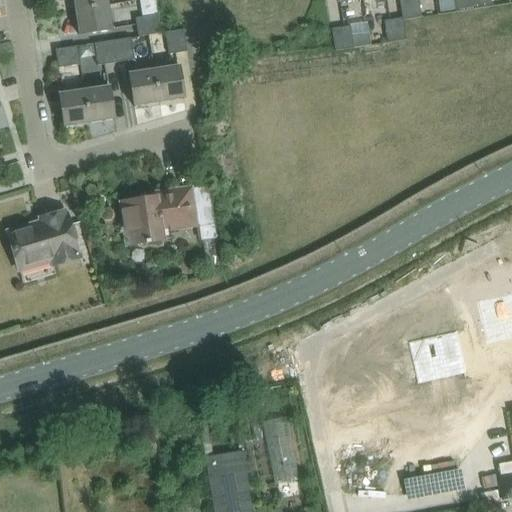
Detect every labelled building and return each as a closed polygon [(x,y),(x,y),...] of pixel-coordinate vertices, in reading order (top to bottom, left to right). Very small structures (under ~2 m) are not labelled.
[(108,5),(106,0),(72,0),(75,11),(108,5)] [(140,0),(142,18),(135,19),(138,37),(160,34),(157,15),(154,0),(140,0)] [(398,0),(402,18),(403,21),(421,18),(418,0),(398,0)] [(456,13),(473,10),(471,0),(437,0),(439,13),(456,11),(456,13)] [(493,7),(493,6),(491,0),(471,0),(473,10),(493,7)] [(79,36),(112,30),(108,5),(75,11),(79,36)] [(402,18),(384,22),(387,44),(406,41),(403,21),(402,18)] [(354,49),(371,46),(369,34),(351,37),(349,27),(331,30),(335,52),(354,49)] [(183,30),(165,33),(168,55),(187,52),(183,30)] [(134,60),(131,38),(112,41),(116,63),(134,60)] [(98,66),(116,63),(112,41),(94,44),(98,66)] [(78,47),(75,47),(55,50),(58,69),(80,65),(78,47)] [(153,71),(158,104),(184,99),(179,67),(153,71)] [(158,104),(153,71),(129,75),(134,108),(158,104)] [(114,120),(109,87),(83,91),(88,124),(114,120)] [(88,124),(83,91),(59,95),(64,128),(88,124)] [(143,200),(121,203),(124,223),(127,246),(170,239),(169,229),(196,225),(191,190),(190,189),(154,194),(155,198),(156,203),(143,204),(143,200)] [(9,232),(8,232),(19,270),(53,260),(54,263),(78,256),(72,235),(67,216),(65,217),(63,211),(41,218),(42,224),(31,227),(30,226),(9,232)] [(420,253),(421,304),(440,304),(439,253),(420,253)] [(110,282),(102,293),(114,301),(122,290),(110,282)] [(511,293),(479,300),(488,347),(511,341),(511,293)] [(294,488),(313,483),(307,459),(300,461),(295,440),(281,444),(294,488)] [(252,511),(243,450),(204,457),(213,511),(252,511)] [(511,462),(497,465),(499,476),(511,473),(511,462)] [(511,473),(499,476),(497,476),(501,500),(511,498),(511,473)]
